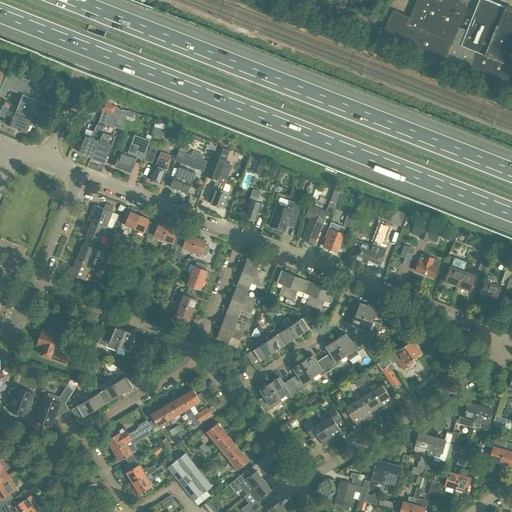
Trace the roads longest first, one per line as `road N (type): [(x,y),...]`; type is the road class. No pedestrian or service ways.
road 1 (motorway): [(0,12),(511,212)]
road 2 (motorway): [(511,173),(67,0)]
road 3 (residential): [(297,484),(489,365),(508,337)]
road 4 (residential): [(198,357),(36,282)]
road 5 (residential): [(229,394),(334,323),(349,278)]
road 6 (residential): [(46,162),(108,0)]
road 7 (residential): [(241,235),(79,175)]
road 8 (residential): [(508,337),(349,278)]
road 9 (residential): [(81,432),(198,357)]
road 10 (residential): [(198,357),(241,235)]
